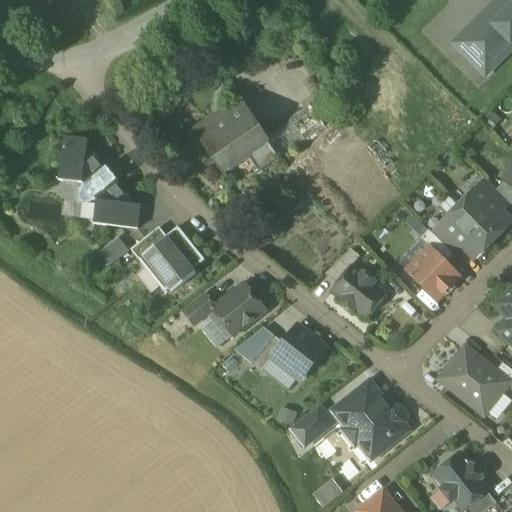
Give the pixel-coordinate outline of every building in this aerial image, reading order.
[(511,0),(500,0),(476,25),(505,55),(511,48),(511,0)] [(505,55),(476,25),(456,44),(486,74),(505,55)] [(309,107),(265,137),(279,158),(323,128),(309,107)] [(244,108),(225,120),(220,114),(194,132),(222,174),(247,157),(258,174),(277,161),(266,144),(268,143),(244,108)] [(491,117),(486,126),(493,130),(498,121),(491,117)] [(106,169),(87,146),(88,141),(64,138),(59,182),(83,185),(84,186),(82,187),(82,188),(79,191),(78,203),(90,204),(93,202),(94,202),(96,201),(97,202),(135,206),(117,183),(118,182),(107,168),(106,169)] [(511,171),(503,181),(505,183),(511,190),(511,171)] [(511,223),(485,197),(494,189),(487,181),(460,208),(494,243),(504,234),(504,230),(511,223)] [(511,190),(505,183),(496,191),(511,206),(511,190)] [(135,206),(97,202),(94,226),(138,230),(140,206),(135,206)] [(494,243),(460,208),(433,235),(444,247),(453,238),(474,260),(482,253),(485,252),(494,243)] [(159,229),(131,251),(138,260),(167,238),(159,229)] [(433,235),(429,231),(420,240),(430,250),(431,250),(446,265),(454,257),(444,247),(433,235)] [(167,238),(138,260),(165,293),(169,290),(172,294),(196,275),(193,271),(205,261),(193,247),(181,256),(167,238)] [(120,242),(102,257),(110,267),(129,252),(120,242)] [(446,265),(431,250),(430,250),(408,272),(436,301),(444,294),(453,286),(452,286),(459,278),(446,265)] [(351,251),(325,276),(337,285),(351,268),(352,268),(360,258),(351,251)] [(364,273),(361,276),(352,268),(351,268),(337,285),(331,293),(342,301),(340,303),(352,313),(354,311),(367,321),(386,295),(374,286),(376,282),(364,273)] [(216,308),(213,311),(216,315),(216,318),(219,323),(223,323),(234,337),(265,312),(244,286),(216,308)] [(511,291),(496,307),(511,321),(499,332),(511,344),(511,291)] [(206,296),(184,313),(194,326),(213,311),(216,308),(206,296)] [(325,350),(297,328),(283,344),(272,359),(273,359),(301,381),(325,350)] [(274,337),(252,365),(262,373),(273,359),(272,359),(283,344),(274,337)] [(495,374),(465,350),(440,382),(483,416),(508,385),(508,384),(495,374)] [(511,371),(503,364),(495,374),(508,384),(508,385),(511,388),(511,371)] [(370,384),(334,412),(372,460),(387,448),(388,441),(404,428),(402,424),(405,422),(405,417),(400,411),(395,410),(392,412),(370,384)] [(319,407),(291,430),(305,447),(333,425),(319,407)] [(470,468),(460,456),(435,476),(445,488),(442,491),(451,503),(455,501),(462,510),(463,511),(486,492),(488,491),(479,481),(481,479),(471,467),(470,468)] [(486,492),(463,511),(462,510),(461,511),(486,511),(496,505),(486,492)] [(398,511),(383,493),(359,511),(398,511)]
